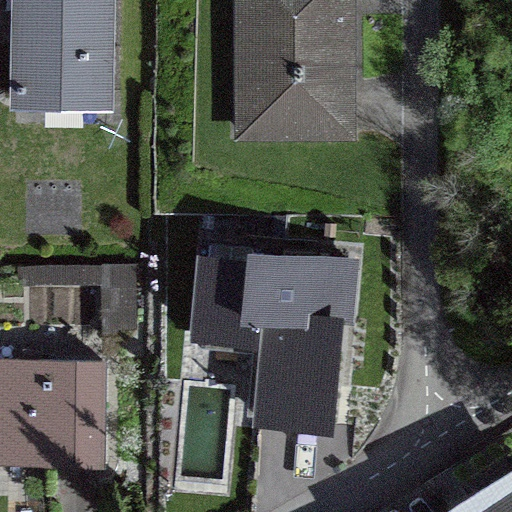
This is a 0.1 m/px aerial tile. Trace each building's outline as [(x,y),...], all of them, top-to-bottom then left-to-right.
[(24,28),(24,46),(13,46),(12,95),(104,97),(106,0),(14,0),(14,28),(24,28)] [(272,135),(344,135),(343,0),(238,0),(239,81),(272,81),(272,135)] [(196,332),(266,339),(259,417),(323,424),(334,298),(344,299),(347,265),(253,257),(252,266),(202,261),(196,332)] [(99,464),(100,362),(0,360),(0,452),(45,454),(45,464),(99,464)] [(511,511),(511,474),(459,506),(448,511),(511,511)]
